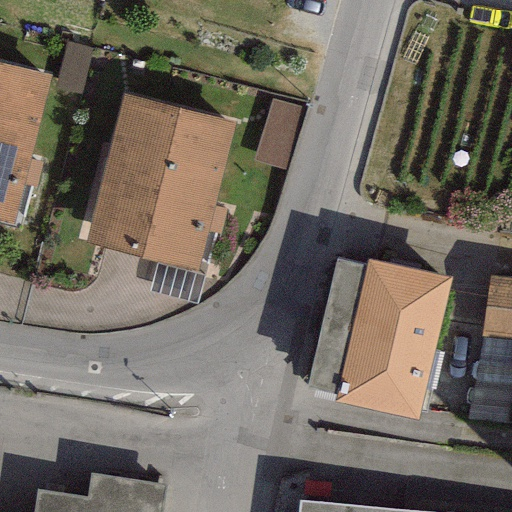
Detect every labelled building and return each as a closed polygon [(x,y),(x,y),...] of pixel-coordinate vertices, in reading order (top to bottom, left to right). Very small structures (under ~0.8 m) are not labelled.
[(0,61),(0,223),(13,226),(53,75),(0,61)] [(122,93),(82,245),(195,274),(235,123),(122,93)] [(449,278),(366,259),(365,266),(334,259),(305,388),(334,395),(333,402),(416,420),(449,278)] [(511,279),(486,277),(479,336),(511,340),(511,279)] [(160,511),(165,486),(88,476),(86,498),(35,492),(32,511),(160,511)]
